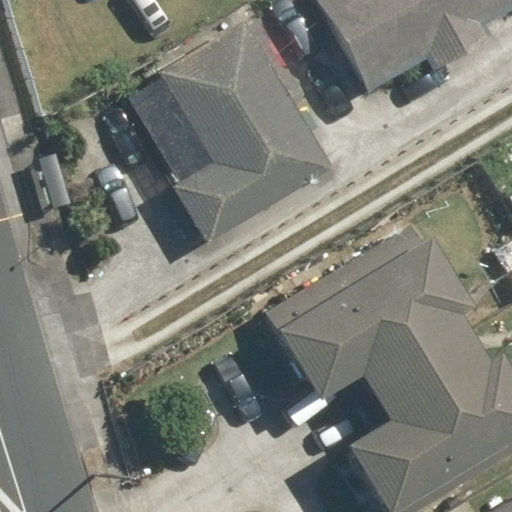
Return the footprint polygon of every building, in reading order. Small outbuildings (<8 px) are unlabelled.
[(511,0),(308,0),(363,88),(419,54),(429,70),(485,35),(477,22),(511,0)] [(237,17),(149,68),(204,163),(168,184),(199,238),(323,166),(237,17)] [(511,185),(496,193),(511,226),(511,185)] [(411,223),(258,310),(307,397),(348,373),(373,417),(332,441),(372,511),(382,511),(511,438),(511,397),(486,352),(473,360),(447,315),(459,308),(411,223)] [(511,262),(500,267),(511,295),(511,262)] [(511,511),(511,488),(472,511),(511,511)]
